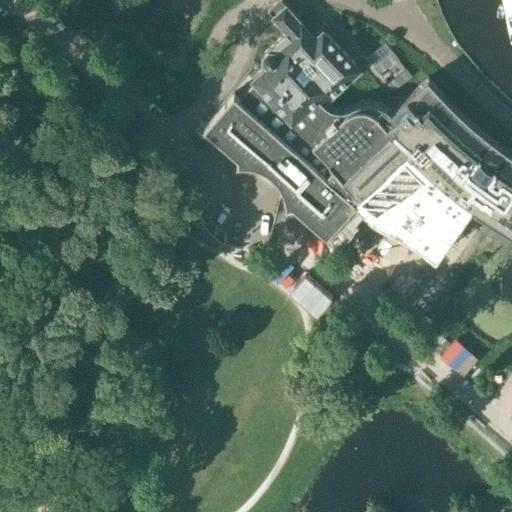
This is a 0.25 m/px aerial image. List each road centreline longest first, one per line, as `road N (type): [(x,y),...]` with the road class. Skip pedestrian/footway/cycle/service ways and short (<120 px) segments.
road 1 (residential): [(511,432),(10,0)]
road 2 (unclassified): [(511,125),(411,25)]
